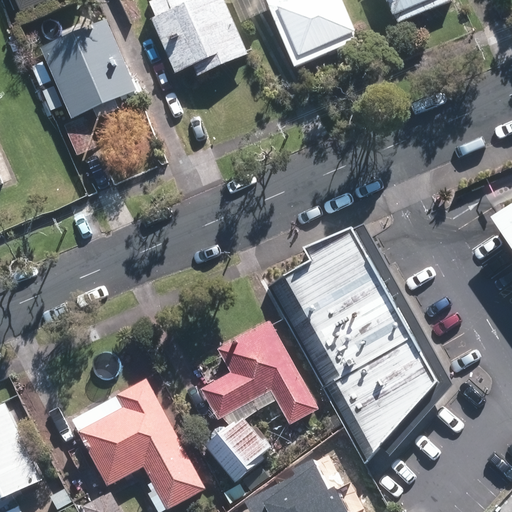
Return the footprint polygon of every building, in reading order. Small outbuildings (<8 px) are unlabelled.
[(22,0),(27,9),(49,0),(22,0)] [(234,0),(160,0),(152,4),(183,73),(200,65),(204,75),(257,51),(234,0)] [(273,0),(300,65),(367,39),(351,0),(273,0)] [(392,0),(403,24),(458,1),(457,0),(392,0)] [(144,88),(114,18),(49,46),(79,116),(144,88)] [(511,208),(502,215),(511,230),(511,208)] [(448,380),(363,226),(318,247),(324,260),(271,285),(372,461),(448,380)] [(295,423),(324,407),(274,319),(224,347),(237,371),(208,387),(225,418),(276,389),(295,423)] [(153,378),(79,417),(115,485),(151,466),(158,479),(154,481),(158,489),(154,491),(165,511),(166,511),(212,488),(153,378)] [(0,502),(51,479),(15,401),(0,408),(0,502)] [(272,438),(253,415),(243,424),(240,420),(211,444),(241,481),(270,457),(268,454),(281,444),(274,436),(272,438)] [(311,460),(247,508),(249,511),(346,511),(333,488),(327,491),(311,460)] [(127,511),(117,493),(89,507),(91,511),(127,511)]
